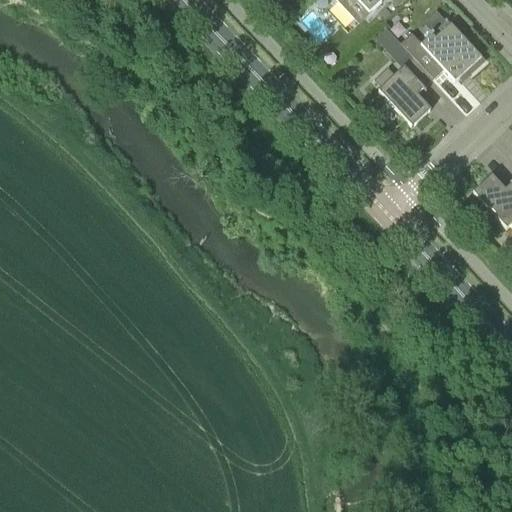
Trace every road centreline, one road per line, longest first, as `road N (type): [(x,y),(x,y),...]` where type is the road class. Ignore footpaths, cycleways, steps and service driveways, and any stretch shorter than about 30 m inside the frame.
road 1 (tertiary): [(384,215),(178,0)]
road 2 (tertiary): [(511,351),(384,215)]
road 3 (residential): [(384,215),(511,99)]
